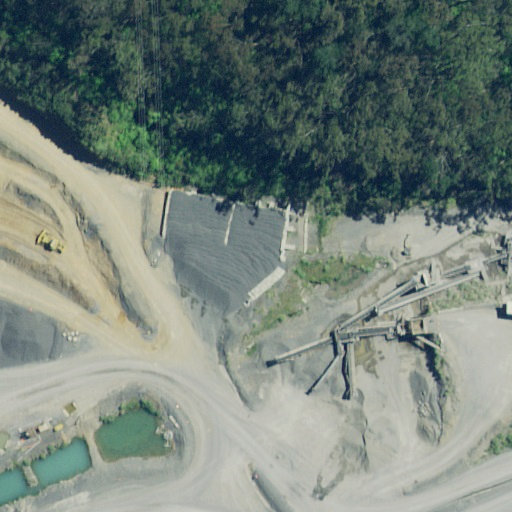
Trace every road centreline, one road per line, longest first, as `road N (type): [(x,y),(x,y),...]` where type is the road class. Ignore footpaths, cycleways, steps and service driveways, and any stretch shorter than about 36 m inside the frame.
road 1 (track): [(237,426),(222,332),(186,242),(102,142),(0,77)]
road 2 (track): [(237,426),(339,509),(511,459)]
